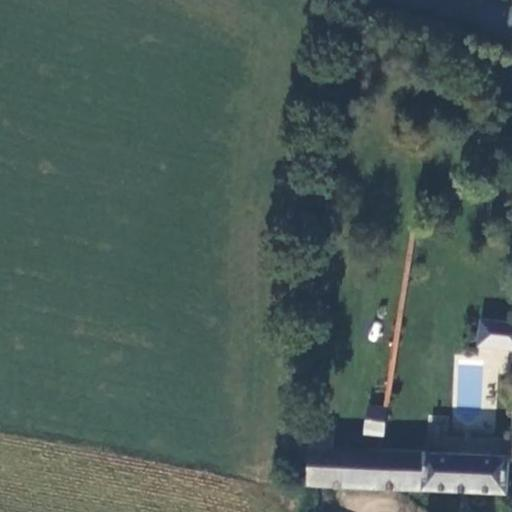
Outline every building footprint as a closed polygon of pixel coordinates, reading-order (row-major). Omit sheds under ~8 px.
[(511,350),(511,322),(479,319),(476,346),(511,350)] [(384,435),(386,405),(370,403),(367,433),(384,435)] [(311,433),(309,487),(327,487),(329,448),(329,434),(311,433)] [(329,448),(327,487),(350,488),(351,449),(329,448)] [(511,493),(511,453),(351,449),(350,488),(511,493)]
